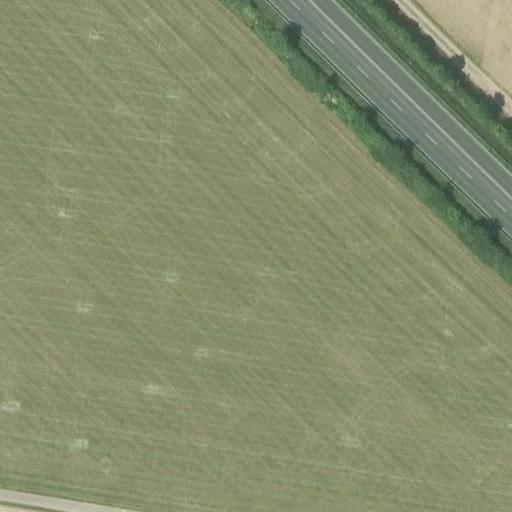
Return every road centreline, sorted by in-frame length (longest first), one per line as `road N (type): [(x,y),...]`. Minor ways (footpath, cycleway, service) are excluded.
road 1 (trunk): [(297,0),(511,211)]
road 2 (track): [(511,114),(395,0)]
